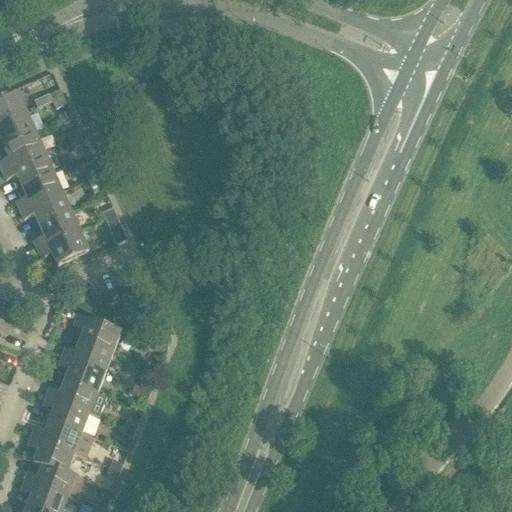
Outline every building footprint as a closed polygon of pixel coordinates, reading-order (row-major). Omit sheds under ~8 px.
[(63,100),(60,92),(49,97),(52,105),(63,100)] [(0,127),(26,116),(17,96),(0,103),(0,127)] [(66,107),(63,100),(52,105),(55,112),(66,107)] [(0,141),(4,150),(35,136),(26,116),(0,127),(0,141)] [(81,139),(77,132),(66,137),(70,144),(81,139)] [(44,156),(35,136),(4,150),(9,161),(0,164),(0,170),(2,174),(44,156)] [(84,146),(81,139),(70,144),(73,151),(84,146)] [(53,175),(44,156),(2,174),(6,183),(16,179),(21,189),(53,175)] [(98,179),(95,171),(84,176),(87,184),(98,179)] [(62,195),(53,175),(21,189),(26,200),(16,205),(20,214),(62,195)] [(102,186),(98,179),(87,184),(91,191),(102,186)] [(71,215),(62,195),(20,214),(23,223),(34,218),(39,229),(71,215)] [(116,218),(113,211),(102,216),(105,223),(116,218)] [(79,234),(71,215),(39,229),(44,240),(33,244),(37,253),(79,234)] [(127,243),(116,218),(105,223),(116,248),(127,243)] [(89,255),(79,234),(37,253),(41,262),(52,257),(57,269),(89,255)] [(112,356),(120,335),(77,319),(73,328),(84,332),(80,344),(112,356)] [(0,336),(6,338),(10,328),(0,324),(0,336)] [(105,376),(112,356),(80,344),(76,355),(65,351),(61,360),(105,376)] [(168,349),(157,344),(154,352),(165,356),(168,349)] [(97,396),(105,376),(61,360),(58,369),(69,373),(65,384),(97,396)] [(151,394),(154,386),(143,382),(140,389),(151,394)] [(89,417),(97,396),(65,384),(60,395),(50,391),(46,400),(89,417)] [(148,401),(151,394),(140,389),(137,397),(148,401)] [(82,437),(89,417),(46,400),(43,409),(53,413),(49,424),(82,437)] [(136,434),(139,427),(127,422),(124,430),(136,434)] [(74,457),(82,437),(49,424),(45,435),(34,431),(31,440),(74,457)] [(133,442),(136,434),(124,430),(122,437),(133,442)] [(67,476),(74,457),(31,440),(27,449),(38,453),(33,466),(42,469),(43,468),(66,477),(67,476),(76,480),(76,479),(67,476)] [(120,474),(123,467),(112,463),(109,470),(120,474)] [(67,501),(76,480),(67,476),(66,477),(43,468),(42,469),(38,479),(28,475),(24,484),(67,501)] [(117,482),(120,474),(109,470),(106,478),(117,482)] [(35,511),(63,511),(67,501),(24,484),(21,494),(31,498),(27,509),(35,511)] [(96,511),(105,511),(108,508),(96,503),(94,511),(96,511)]
